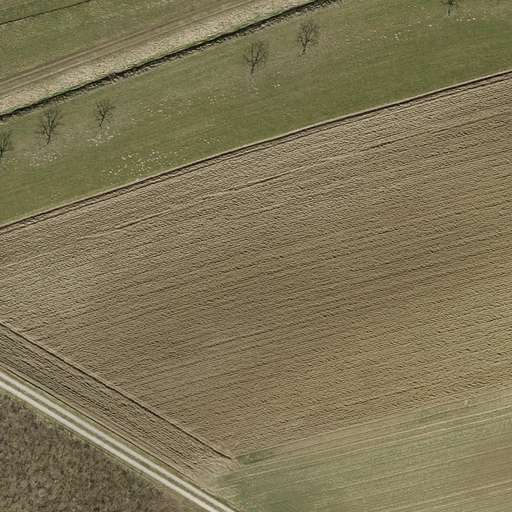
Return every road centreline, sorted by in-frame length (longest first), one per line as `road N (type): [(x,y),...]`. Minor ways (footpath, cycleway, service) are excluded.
road 1 (track): [(242,0),(0,88)]
road 2 (track): [(0,379),(221,511)]
